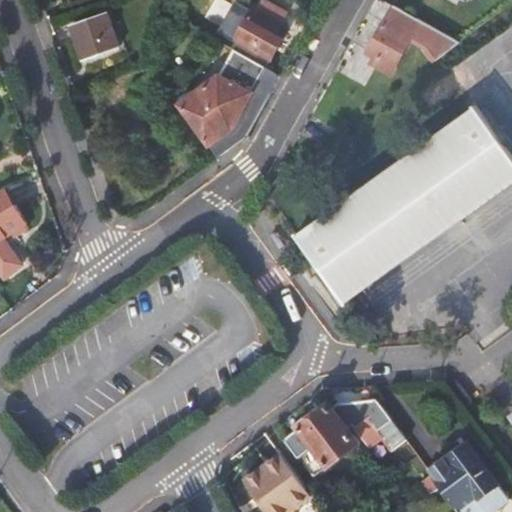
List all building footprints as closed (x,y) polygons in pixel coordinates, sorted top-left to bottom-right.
[(265,3),(260,12),(284,27),(290,17),(265,3)] [(412,42),(440,57),(458,43),(397,9),(371,54),(382,60),(378,68),(393,76),(412,42)] [(244,42),(273,59),(275,60),(292,31),(284,27),(260,12),(257,11),(241,40),(244,42)] [(118,44),(106,12),(73,24),(84,57),(118,44)] [(268,67),(273,59),(244,42),(239,50),(268,67)] [(217,82),(182,107),(220,159),(249,138),(262,115),(270,100),(257,92),(270,68),(268,67),(239,50),(236,49),(217,82)] [(257,92),(270,100),(283,76),(270,68),(257,92)] [(349,307),(372,289),(511,188),(511,162),(477,114),(322,225),(300,240),(349,307)] [(0,197),(0,255),(36,234),(25,215),(21,218),(7,193),(0,197)] [(398,449),(412,438),(386,403),(341,405),(334,409),(332,406),(301,427),(304,431),(291,440),(317,479),(363,445),(352,428),(357,425),(360,429),(375,418),(398,449)] [(511,494),(473,444),(436,470),(439,474),(448,485),(467,511),(494,511),(511,499),(511,494)] [(283,451),(247,478),(272,511),(290,511),(315,494),(283,451)] [(428,483),(434,492),(448,485),(439,474),(428,483)]
